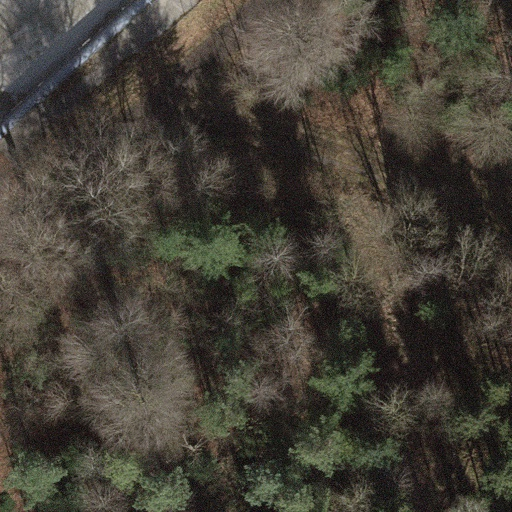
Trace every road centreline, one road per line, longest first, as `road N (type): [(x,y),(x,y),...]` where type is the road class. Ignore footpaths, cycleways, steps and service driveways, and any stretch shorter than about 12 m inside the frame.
road 1 (track): [(164,98),(388,169),(511,225)]
road 2 (track): [(0,246),(271,0)]
